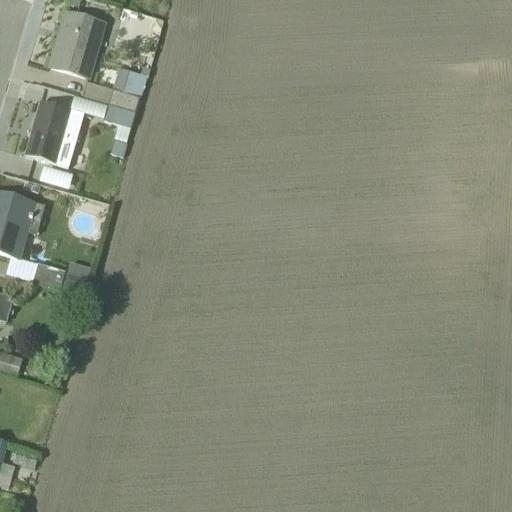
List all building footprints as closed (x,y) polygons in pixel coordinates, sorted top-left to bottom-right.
[(105,28),(66,17),(50,72),(89,83),(105,28)] [(84,88),(80,103),(106,111),(131,118),(142,80),(117,73),(111,96),(84,88)] [(81,119),(38,106),(22,161),(64,173),(81,119)] [(127,133),(131,118),(106,111),(102,126),(127,133)] [(71,192),(75,177),(44,170),(41,184),(71,192)] [(42,213),(0,200),(0,259),(20,265),(27,239),(35,241),(42,213)] [(62,277),(36,269),(30,288),(56,296),(62,277)] [(12,304),(0,300),(0,327),(5,328),(12,304)] [(20,362),(0,356),(0,376),(14,380),(20,362)] [(0,444),(0,478),(9,482),(12,472),(0,467),(0,465),(6,446),(0,444)] [(36,462),(14,455),(11,465),(33,472),(36,462)] [(0,490),(6,493),(9,482),(0,478),(0,490)]
